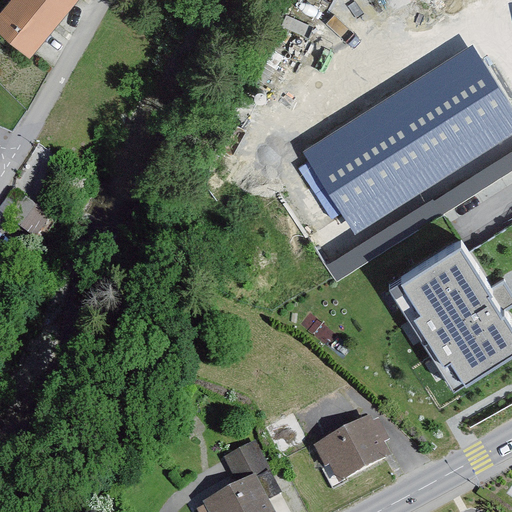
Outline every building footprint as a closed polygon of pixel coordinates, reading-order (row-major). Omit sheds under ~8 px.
[(77,0),(11,0),(0,14),(0,33),(30,58),(77,0)] [(511,95),(474,34),(299,143),(353,229),(511,130),(511,95)] [(26,204),(13,196),(0,215),(0,216),(12,224),(26,204)] [(511,335),(511,318),(459,232),(398,270),(458,369),(511,335)] [(305,442),(291,416),(265,431),(279,456),(305,442)] [(374,430),(370,422),(316,451),(327,472),(332,469),(341,486),(393,459),(386,447),(391,444),(381,426),(374,430)] [(270,476),(255,447),(224,462),(238,490),(205,507),(206,510),(202,511),(273,511),(258,482),(270,476)]
